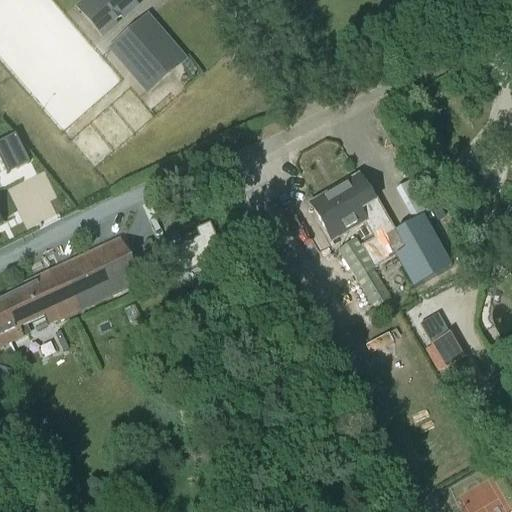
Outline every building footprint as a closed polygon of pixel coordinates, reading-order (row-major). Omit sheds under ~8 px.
[(133,7),(127,0),(92,0),(79,11),(100,35),(133,7)] [(141,0),(152,12),(165,0),(141,0)] [(182,63),(145,21),(112,49),(148,91),(182,63)] [(19,170),(29,165),(17,141),(7,146),(19,170)] [(373,204),(358,178),(310,205),(325,232),(339,224),(345,234),(365,223),(359,212),(373,204)] [(410,215),(423,210),(412,182),(399,186),(410,215)] [(393,232),(389,224),(364,240),(367,244),(360,248),(355,241),(338,253),(377,311),(392,300),(372,269),(394,256),(413,288),(450,265),(420,216),(393,232)] [(182,276),(209,264),(213,271),(228,264),(210,225),(196,232),(199,239),(172,252),(182,276)] [(35,281),(36,284),(53,322),(137,284),(118,242),(35,281)] [(207,276),(219,295),(230,288),(218,269),(207,276)] [(53,322),(36,284),(0,301),(0,348),(23,338),(19,329),(42,319),(45,326),(53,322)] [(461,359),(444,330),(425,341),(442,370),(461,359)] [(472,361),(450,374),(462,395),(485,381),(472,361)]
